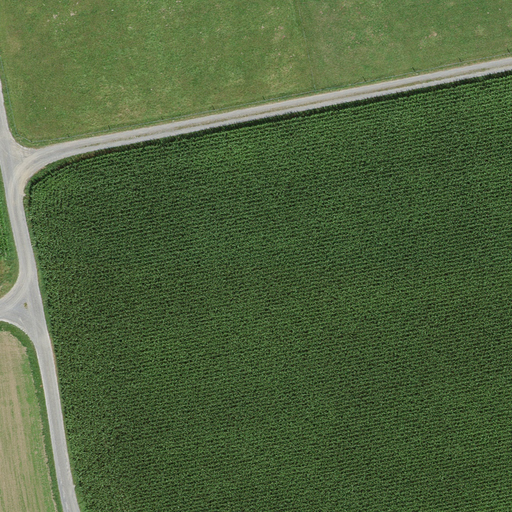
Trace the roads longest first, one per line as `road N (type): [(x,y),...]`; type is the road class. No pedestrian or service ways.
road 1 (track): [(511,59),(4,158)]
road 2 (track): [(69,511),(37,341),(21,303)]
road 3 (track): [(21,303),(26,268),(0,128)]
